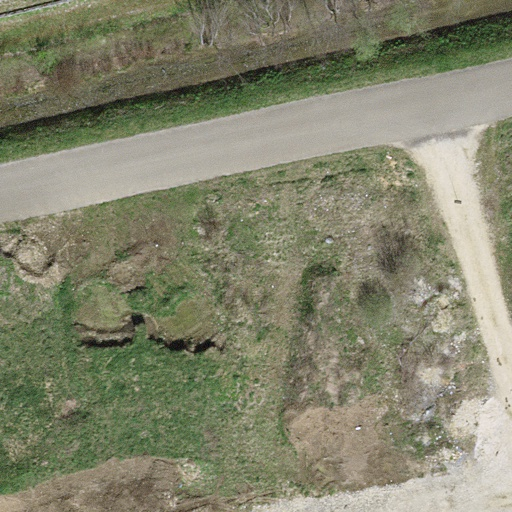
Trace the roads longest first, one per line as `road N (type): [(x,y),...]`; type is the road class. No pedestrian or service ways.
road 1 (residential): [(511,94),(0,194)]
road 2 (track): [(511,393),(479,365),(407,114)]
